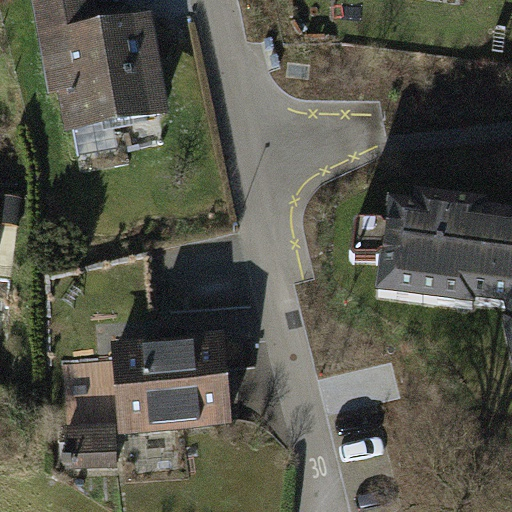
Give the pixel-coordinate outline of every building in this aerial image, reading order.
[(102,0),(77,0),(42,6),(58,103),(69,101),(76,139),(178,121),(161,22),(108,31),(102,0)] [(0,256),(10,181),(0,179),(0,256)] [(511,221),(487,219),(486,211),(418,203),(416,213),(392,211),(380,300),(474,313),(474,308),(508,312),(511,329),(507,330),(511,352),(511,221)] [(236,342),(126,347),(130,432),(241,427),(236,342)] [(121,423),(75,425),(77,467),(123,465),(121,423)]
